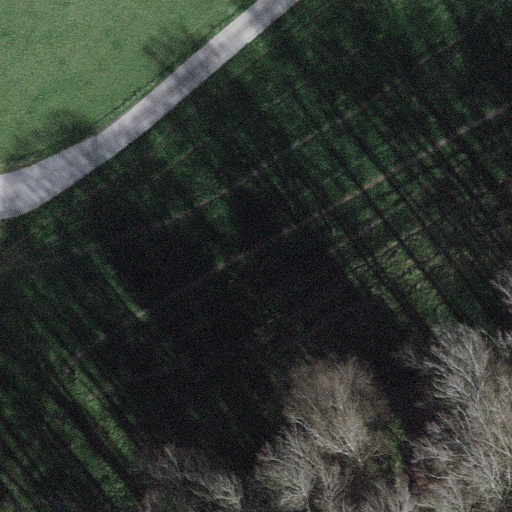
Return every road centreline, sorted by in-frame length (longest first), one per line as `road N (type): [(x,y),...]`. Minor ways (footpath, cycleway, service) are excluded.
road 1 (track): [(276,0),(77,160),(0,196)]
road 2 (track): [(0,224),(51,347),(51,435)]
